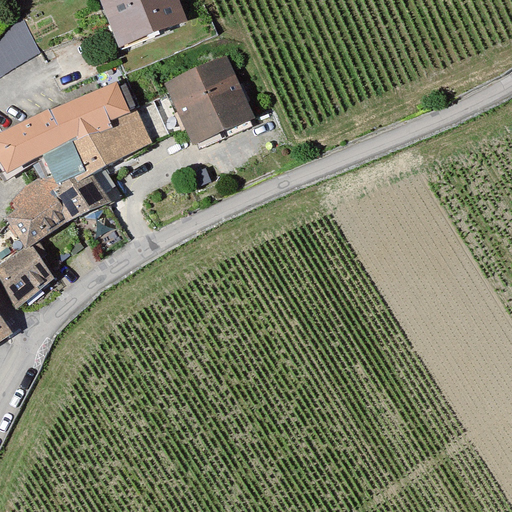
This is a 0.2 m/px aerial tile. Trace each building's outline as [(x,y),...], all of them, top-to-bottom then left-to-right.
[(185,0),(129,0),(106,11),(130,65),(201,33),(185,0)] [(30,28),(0,42),(0,74),(43,54),(30,28)] [(234,62),(172,92),(205,161),(267,132),(234,62)] [(129,85),(3,150),(24,188),(51,173),(65,200),(105,180),(163,150),(129,85)] [(12,208),(37,256),(122,211),(105,180),(65,200),(51,173),(24,188),(30,198),(12,208)] [(37,256),(4,276),(27,310),(61,287),(37,256)]
